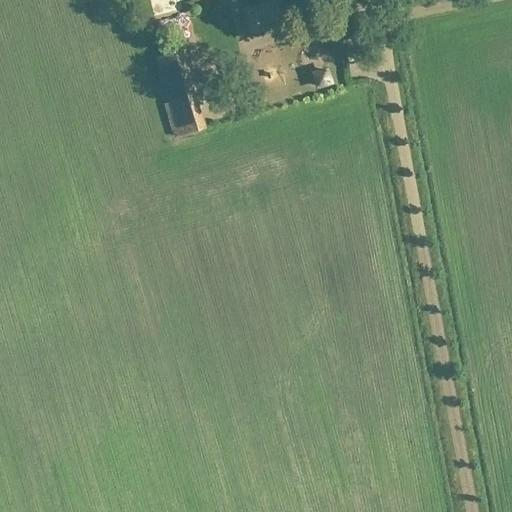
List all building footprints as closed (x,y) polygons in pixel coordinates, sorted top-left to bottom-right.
[(248,38),(287,29),(281,1),(241,11),(248,38)] [(180,19),(163,24),(166,36),(184,30),(180,19)] [(154,60),(167,105),(162,107),(171,140),(204,131),(195,99),(197,99),(184,52),(154,60)] [(329,82),(325,71),(315,75),(318,85),(329,82)] [(254,100),(256,112),(283,108),(281,96),(254,100)]
